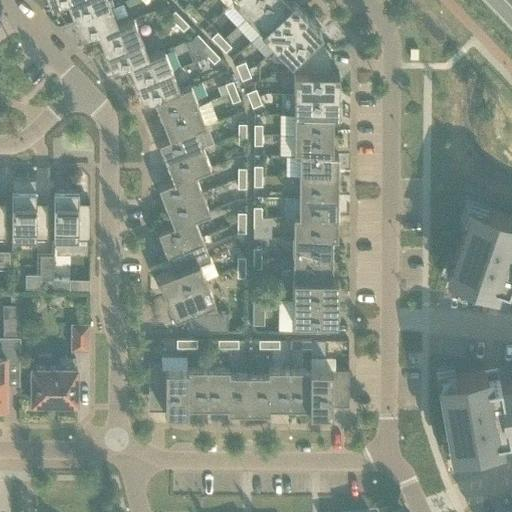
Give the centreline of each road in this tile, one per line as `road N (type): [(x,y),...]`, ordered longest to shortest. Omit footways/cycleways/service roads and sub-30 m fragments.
road 1 (residential): [(350,0),(380,19),(391,55),(385,454)]
road 2 (residential): [(79,91),(106,123),(116,441)]
road 3 (residential): [(116,441),(165,461),(370,461),(385,454)]
